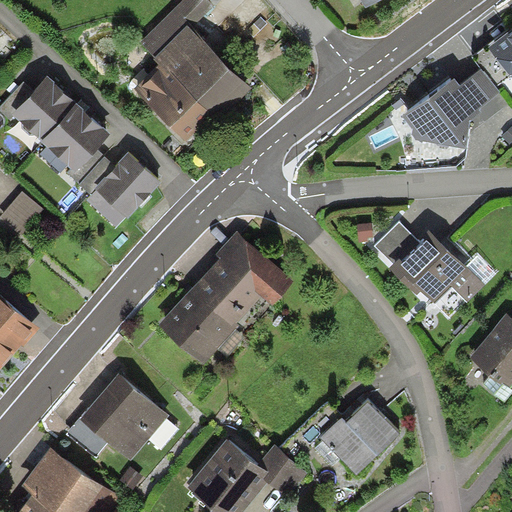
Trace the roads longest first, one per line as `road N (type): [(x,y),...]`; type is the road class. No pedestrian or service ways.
road 1 (residential): [(276,204),(380,311),(408,352),(442,511)]
road 2 (tertiary): [(243,177),(127,289),(0,437)]
road 3 (residential): [(276,204),(511,182)]
road 4 (tertiary): [(354,80),(243,177)]
road 5 (tertiary): [(462,0),(354,80)]
